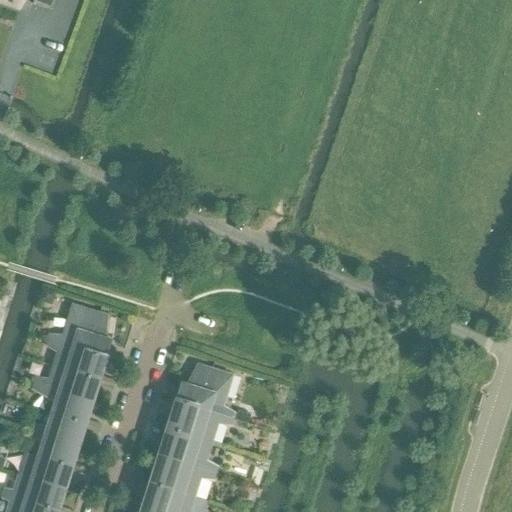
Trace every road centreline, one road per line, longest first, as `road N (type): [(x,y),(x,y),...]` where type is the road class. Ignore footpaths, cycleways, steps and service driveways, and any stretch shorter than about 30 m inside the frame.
road 1 (unclassified): [(0,132),(511,355)]
road 2 (residential): [(99,511),(163,312)]
